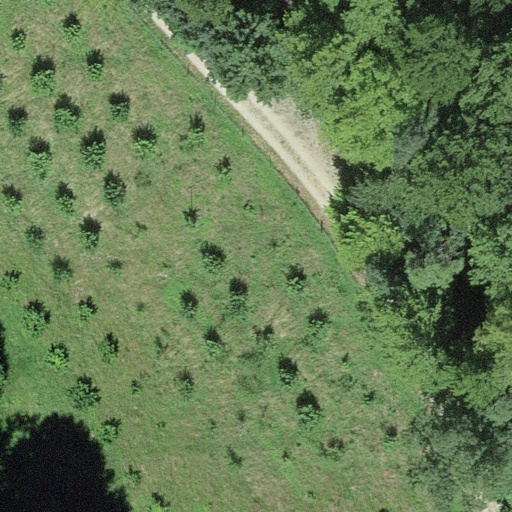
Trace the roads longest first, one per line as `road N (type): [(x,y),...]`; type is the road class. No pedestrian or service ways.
road 1 (track): [(166,0),(295,147),(434,370),(494,511)]
road 2 (track): [(295,147),(300,0)]
